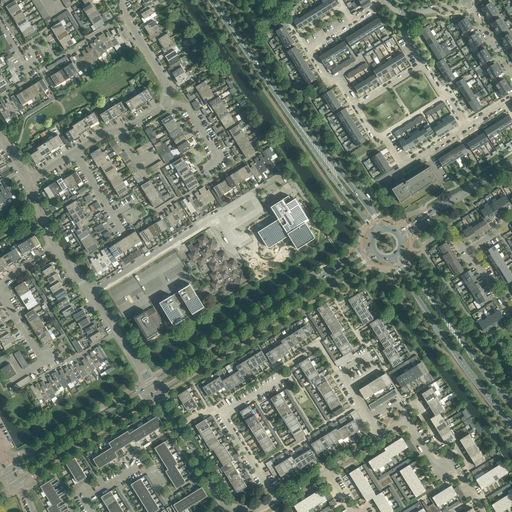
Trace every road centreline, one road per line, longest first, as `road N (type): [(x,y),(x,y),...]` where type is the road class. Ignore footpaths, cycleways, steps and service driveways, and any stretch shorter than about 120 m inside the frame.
road 1 (tertiary): [(371,243),(151,384)]
road 2 (tertiary): [(156,392),(379,256)]
road 3 (residential): [(89,292),(280,174)]
road 4 (secondary): [(387,258),(511,426)]
road 5 (secondary): [(511,406),(399,250)]
road 6 (residential): [(273,500),(221,413),(292,373)]
road 7 (secondary): [(385,228),(274,91)]
road 8 (secondary): [(274,91),(373,235)]
road 9 (residential): [(356,106),(309,48),(386,0)]
road 10 (tertiary): [(18,481),(156,392)]
road 11 (tertiary): [(151,384),(12,471)]
road 12 (residential): [(466,127),(405,165),(356,106)]
road 13 (residential): [(224,506),(156,392)]
road 14 (residential): [(483,511),(460,475),(432,460),(406,420)]
